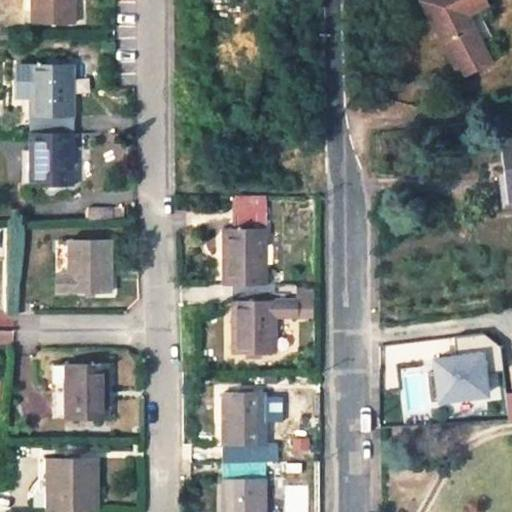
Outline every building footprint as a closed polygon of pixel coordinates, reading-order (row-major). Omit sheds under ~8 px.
[(30,0),(31,23),(74,22),(73,0),(30,0)] [(424,0),(463,76),(492,62),(485,48),(496,43),(480,9),(491,3),(490,0),(424,0)] [(73,132),(73,66),(30,66),(31,132),(73,132)] [(30,184),(73,184),(73,132),(31,132),(30,184)] [(511,133),(500,135),(509,200),(511,199),(511,133)] [(235,211),(265,212),(265,195),(235,195),(235,211)] [(124,223),(125,207),(88,207),(88,223),(124,223)] [(266,282),(265,212),(235,211),(235,229),(223,229),(223,283),(266,282)] [(57,241),(57,271),(66,271),(66,242),(57,241)] [(111,291),(110,241),(66,242),(66,271),(57,271),(57,291),(111,291)] [(274,283),(233,283),(233,352),(275,352),(275,316),(293,316),(293,300),(275,300),(274,283)] [(457,352),(430,353),(433,399),(500,395),(496,334),(456,337),(457,352)] [(65,365),(53,365),(53,417),(65,417),(65,365)] [(108,417),(108,365),(65,365),(65,417),(108,417)] [(265,443),(265,394),(249,394),(239,394),(223,394),(223,461),(265,461),(265,443)] [(278,443),(277,394),(265,394),(265,443),(278,443)] [(97,508),(97,459),(46,460),(46,508),(97,508)] [(222,511),(265,511),(265,461),(223,461),(222,511)]
